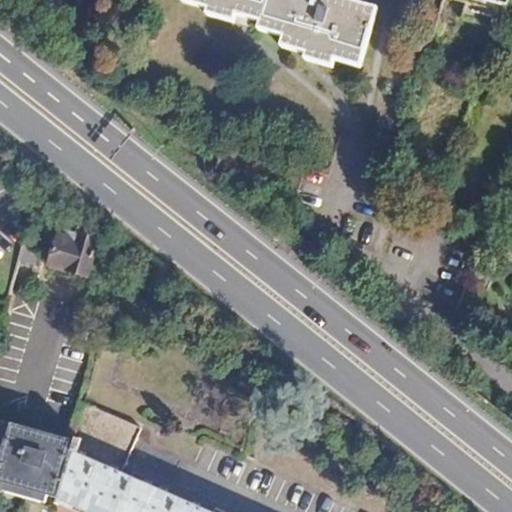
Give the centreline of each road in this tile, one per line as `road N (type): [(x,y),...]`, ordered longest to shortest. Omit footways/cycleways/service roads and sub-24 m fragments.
road 1 (primary): [(511,470),(0,64)]
road 2 (primary): [(0,110),(491,511)]
road 3 (residential): [(299,242),(511,406)]
